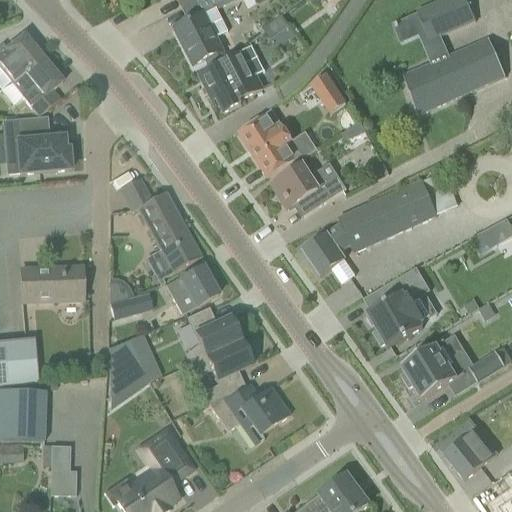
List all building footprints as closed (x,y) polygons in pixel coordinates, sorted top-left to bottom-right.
[(175,0),(182,11),(204,0),(159,0),(160,2),(165,0),(175,0)] [(235,0),(204,0),(182,11),(188,24),(174,31),(194,68),(206,62),(211,71),(227,62),(223,54),(216,40),(227,35),(215,10),(235,0)] [(313,0),(320,8),(331,0),(313,0)] [(416,17),(391,28),(399,47),(419,39),(430,66),(448,58),(441,40),(455,34),(476,25),(464,0),(447,0),(415,14),(416,17)] [(13,85),(43,61),(41,59),(41,55),(38,51),(34,51),(23,37),(5,52),(1,47),(0,48),(0,88),(3,93),(10,88),(13,85)] [(448,58),(430,66),(399,80),(417,119),(505,79),(487,40),(448,58)] [(251,49),(227,62),(211,71),(198,78),(212,104),(216,102),(223,116),(240,108),(238,104),(263,92),(256,78),(264,74),(251,49)] [(3,93),(1,95),(13,110),(23,101),(31,110),(29,111),(37,121),(43,116),(58,103),(51,94),(62,85),(43,61),(13,85),(10,88),(3,93)] [(346,108),(327,79),(311,88),(330,117),(346,108)] [(274,132),(265,118),(255,125),(238,135),(267,181),(295,163),(286,150),(290,142),(284,132),(274,132)] [(360,125),(342,137),(345,144),(366,136),(360,125)] [(18,181),(69,178),(68,157),(64,157),(63,145),(46,146),(45,126),(15,128),(17,148),(16,148),(18,181)] [(272,187),(288,213),(300,205),(308,217),(346,193),(336,177),(327,183),(321,173),(309,180),(302,168),(288,177),(272,187)] [(371,174),(376,184),(389,178),(383,168),(371,174)] [(315,247),(303,255),(320,280),(344,264),(340,257),(349,251),(352,257),(419,229),(437,221),(436,220),(436,219),(422,187),(414,191),(404,194),(339,222),(341,228),(327,238),(324,234),(312,242),(315,247)] [(172,276),(200,261),(165,196),(136,212),(161,257),(151,263),(161,281),(171,276),(172,276)] [(511,231),(507,223),(470,242),(479,258),(511,239),(511,231)] [(180,283),(179,281),(165,289),(181,318),(217,298),(202,270),(180,283)] [(21,306),(82,304),(81,271),(20,273),(21,306)] [(416,272),(382,292),(389,305),(367,318),(377,335),(374,337),(381,349),(385,347),(387,351),(422,331),(421,327),(423,326),(411,305),(430,294),(416,272)] [(109,307),(131,298),(127,288),(123,284),(118,281),(113,279),(109,279),(109,307)] [(136,300),(109,308),(114,323),(141,315),(136,300)] [(187,321),(194,337),(199,347),(186,357),(191,367),(241,344),(238,338),(242,336),(236,324),(233,325),(230,320),(216,327),(208,311),(187,321)] [(148,387),(160,381),(141,339),(129,344),(143,377),(148,387)] [(0,344),(0,388),(37,386),(33,342),(0,344)] [(466,376),(444,343),(402,371),(406,376),(402,378),(411,391),(415,389),(425,404),(466,376)] [(129,344),(107,352),(107,359),(107,402),(143,377),(129,344)] [(245,391),(245,390),(238,374),(252,367),(250,362),(253,360),(248,348),(244,350),(241,344),(191,367),(195,377),(211,374),(218,388),(201,395),(208,408),(245,391)] [(468,372),(477,386),(504,369),(495,356),(468,372)] [(248,388),(245,390),(245,391),(208,408),(208,409),(212,415),(226,435),(238,427),(254,449),(263,443),(260,439),(288,419),(269,391),(256,400),(248,389),(248,388)] [(0,441),(42,443),(44,397),(0,395),(0,441)] [(491,446),(511,437),(506,427),(511,423),(511,395),(475,414),(491,446)] [(454,438),(438,450),(464,483),(483,468),(497,457),(470,423),(453,437),(454,438)] [(128,488),(111,499),(116,506),(120,511),(169,511),(167,509),(177,503),(166,486),(174,480),(166,468),(181,457),(166,434),(137,452),(151,473),(128,488)] [(0,465),(22,463),(21,448),(0,449),(0,465)] [(74,476),(49,475),(49,500),(74,500),(74,476)] [(346,478),(301,511),(363,511),(368,508),(346,478)] [(511,511),(511,500),(497,511),(498,511),(511,511)]
